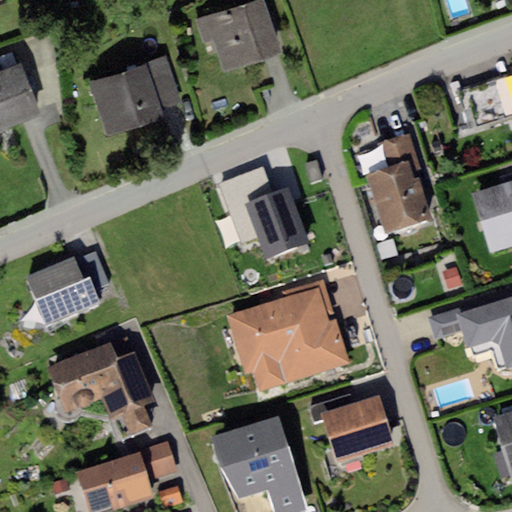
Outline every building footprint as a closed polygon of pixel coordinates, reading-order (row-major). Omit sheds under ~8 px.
[(263,0),(257,0),(195,20),(205,53),(215,49),(222,72),(280,53),(263,0)] [(165,59),(92,82),(109,136),(161,120),(159,112),(180,105),(165,59)] [(23,63),(0,71),(0,130),(43,113),(23,63)] [(511,82),(465,97),(476,135),(511,124),(511,82)] [(386,168),(364,175),(383,235),(432,220),(417,172),(421,171),(409,136),(379,145),(386,168)] [(318,163),(305,168),(312,186),(324,181),(318,163)] [(246,205),(273,195),(263,167),(218,183),(240,243),(257,237),(246,205)] [(308,243),(288,190),(273,195),(246,205),(257,237),(265,258),(308,243)] [(511,190),(472,203),(490,260),(511,253),(511,190)] [(96,252),(75,261),(83,280),(90,277),(95,289),(108,284),(96,252)] [(74,258),(25,278),(45,326),(100,303),(95,289),(90,277),(83,280),(75,261),(74,258)] [(442,274),(448,291),(460,287),(455,270),(442,274)] [(284,304),(227,322),(245,381),(254,378),(259,396),(350,368),(336,324),(330,326),(327,319),(333,317),(323,283),(281,296),(284,304)] [(463,313),(427,323),(434,347),(461,339),(465,355),(497,346),(506,374),(511,372),(511,306),(465,321),(463,313)] [(108,344),(48,368),(66,413),(78,408),(82,409),(87,409),(91,406),(92,403),(102,399),(111,421),(119,418),(144,408),(155,404),(135,354),(116,362),(108,344)] [(323,415),(354,405),(351,394),(308,407),(311,418),(323,415)] [(354,405),(323,415),(337,461),(393,444),(379,397),(354,405)] [(151,427),(144,408),(119,418),(126,436),(151,427)] [(279,417),(211,438),(220,467),(239,499),(267,491),(273,511),(300,511),(308,510),(279,417)] [(511,419),(493,425),(511,486),(511,485),(511,419)] [(167,444),(138,453),(147,481),(176,472),(167,444)] [(138,453),(77,472),(89,511),(103,511),(152,497),(147,481),(138,453)] [(66,480),(52,484),(54,494),(69,490),(66,480)] [(161,511),(167,511),(183,507),(178,489),(157,496),(161,511)]
